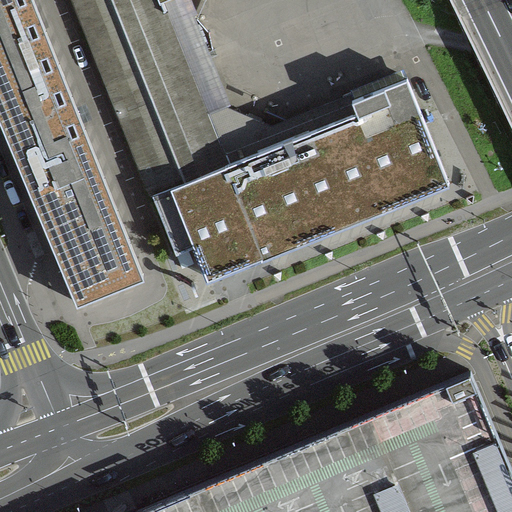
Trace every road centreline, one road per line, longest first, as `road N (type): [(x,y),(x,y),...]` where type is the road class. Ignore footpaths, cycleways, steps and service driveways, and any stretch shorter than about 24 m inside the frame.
road 1 (primary): [(511,233),(55,430)]
road 2 (primary): [(74,475),(511,281)]
road 3 (tertiary): [(0,300),(55,430)]
